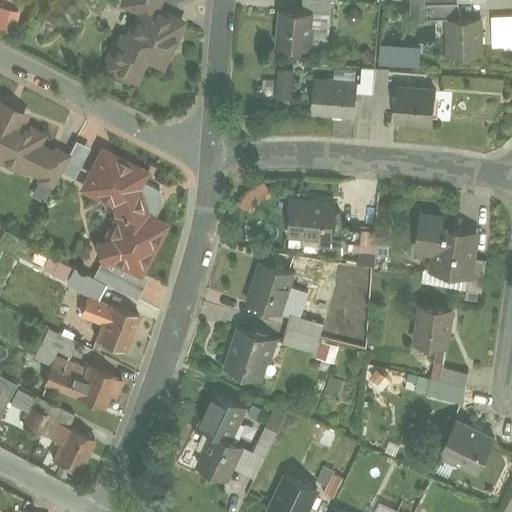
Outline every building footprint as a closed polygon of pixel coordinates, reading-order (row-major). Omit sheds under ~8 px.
[(164,0),(121,0),(118,7),(136,15),(126,38),(114,33),(98,71),(138,88),(147,67),(163,73),(185,22),(160,12),(164,0)] [(285,0),(282,32),(311,35),(314,0),(285,0)] [(441,27),(452,26),(452,5),(440,5),(441,27)] [(469,5),(452,5),(452,26),(452,43),(488,42),(488,5),(469,5)] [(21,15),(0,10),(0,33),(16,37),(21,15)] [(359,53),(358,68),(365,69),(364,78),(379,79),(381,55),(359,53)] [(301,55),(285,54),(281,85),(297,87),(301,55)] [(381,55),(379,79),(403,82),(404,74),(395,73),(396,57),(381,55)] [(322,65),(318,100),(361,104),(364,78),(365,69),(358,68),(322,65)] [(443,78),(404,74),(403,82),(401,109),(440,113),(443,78)] [(0,164),(38,185),(51,192),(60,174),(69,157),(44,144),(48,136),(25,125),(30,115),(0,99),(0,164)] [(69,157),(60,174),(74,181),(90,150),(77,143),(69,157)] [(112,156),(98,160),(84,187),(115,202),(120,201),(124,214),(119,216),(106,241),(97,244),(102,261),(111,257),(129,266),(145,262),(159,236),(153,220),(163,200),(160,189),(140,179),(143,172),(112,156)] [(242,203),(252,211),(273,186),(263,178),(242,203)] [(299,183),(294,223),(323,227),(340,229),(340,225),(345,189),(299,183)] [(51,192),(38,185),(30,200),(43,207),(51,192)] [(479,263),(485,219),(451,215),(453,201),(427,198),(422,239),(438,241),(436,257),(474,262),(477,262),(479,263)] [(347,243),(349,226),(340,225),(340,229),(323,227),(322,240),(347,243)] [(397,230),(382,228),(380,248),(394,250),(397,230)] [(353,240),(353,251),(377,252),(378,229),(364,229),(364,240),(353,240)] [(23,238),(10,240),(13,255),(26,253),(23,238)] [(266,248),(252,289),(290,302),(303,261),(266,248)] [(111,257),(102,261),(78,269),(107,283),(137,298),(148,276),(129,266),(111,257)] [(472,276),(474,262),(436,257),(430,257),(428,271),(472,276)] [(67,278),(71,266),(49,259),(45,270),(67,278)] [(479,263),(477,262),(475,277),(484,278),(488,279),(490,264),(479,263)] [(98,299),(107,283),(78,269),(70,285),(98,299)] [(483,288),(484,278),(475,277),(470,277),(468,286),(483,288)] [(460,296),(425,291),(419,331),(430,333),(429,337),(446,339),(447,335),(454,336),(460,296)] [(96,337),(124,349),(138,314),(109,302),(108,304),(89,297),(82,314),(102,322),(96,337)] [(293,316),(325,327),(330,312),(297,301),(293,316)] [(280,327),(243,314),(229,355),(266,368),(280,327)] [(325,327),(293,316),(288,329),(321,340),(325,327)] [(346,332),(330,327),(323,346),(325,346),(338,351),(340,351),(346,332)] [(34,354),(50,363),(53,356),(66,361),(77,342),(57,331),(55,335),(46,331),(34,354)] [(338,351),(325,346),(321,357),(334,362),(338,351)] [(466,394),(475,361),(441,351),(431,385),(466,394)] [(116,376),(87,365),(86,369),(66,361),(53,356),(50,363),(43,382),(104,406),(109,393),(115,396),(121,380),(115,378),(116,376)] [(220,422),(221,423),(222,420),(238,388),(220,379),(203,414),(220,422)] [(0,382),(0,414),(13,389),(0,382)] [(272,415),(285,420),(293,398),(280,393),(272,415)] [(56,420),(69,426),(74,413),(51,403),(47,413),(32,406),(23,424),(49,436),(56,420)] [(502,428),(461,410),(446,444),(460,450),(487,462),(502,428)] [(329,416),(316,412),(313,420),(326,425),(329,416)] [(343,423),(331,418),(325,431),(337,437),(343,423)] [(56,420),(49,436),(60,441),(52,458),(79,471),(95,438),(69,426),(56,420)] [(221,423),(220,422),(204,454),(232,467),(249,433),(222,420),(221,423)] [(457,457),(460,450),(446,444),(443,451),(457,457)] [(307,511),(325,474),(290,458),(271,499),(300,511),(307,511)] [(403,496),(394,511),(415,511),(420,504),(403,496)] [(377,511),(348,497),(340,511),(377,511)]
